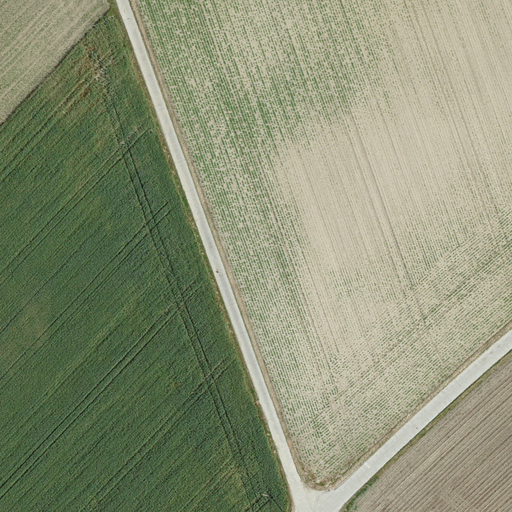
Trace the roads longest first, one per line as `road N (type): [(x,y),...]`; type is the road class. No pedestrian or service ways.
road 1 (track): [(306,511),(123,0)]
road 2 (unclassified): [(511,340),(328,511)]
